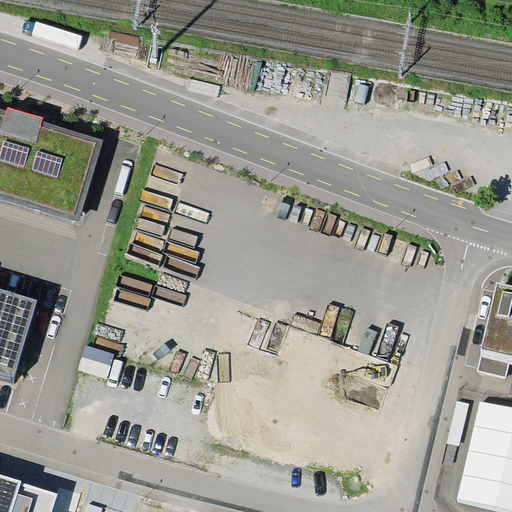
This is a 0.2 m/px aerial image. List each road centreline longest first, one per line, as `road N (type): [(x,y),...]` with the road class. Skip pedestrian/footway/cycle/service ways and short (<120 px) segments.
road 1 (primary): [(471,231),(0,60)]
road 2 (residential): [(0,431),(298,511)]
road 3 (residential): [(401,511),(471,231)]
road 4 (unknown): [(34,442),(90,268),(0,244)]
